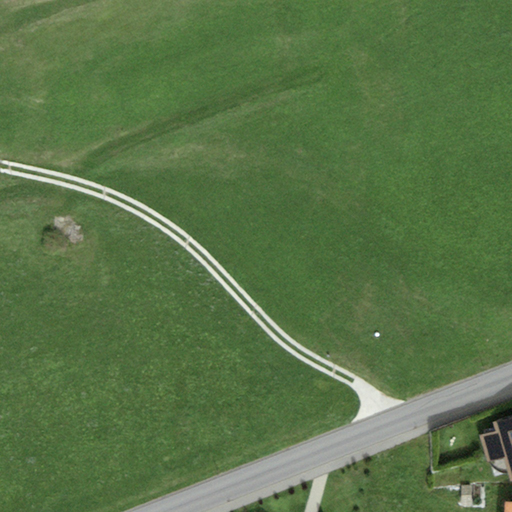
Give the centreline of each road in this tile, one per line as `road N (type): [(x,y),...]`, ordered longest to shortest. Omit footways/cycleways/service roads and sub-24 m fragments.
road 1 (track): [(382,425),(368,395),(267,326),(187,242),(103,192),(0,165)]
road 2 (tertiary): [(164,511),(511,376)]
